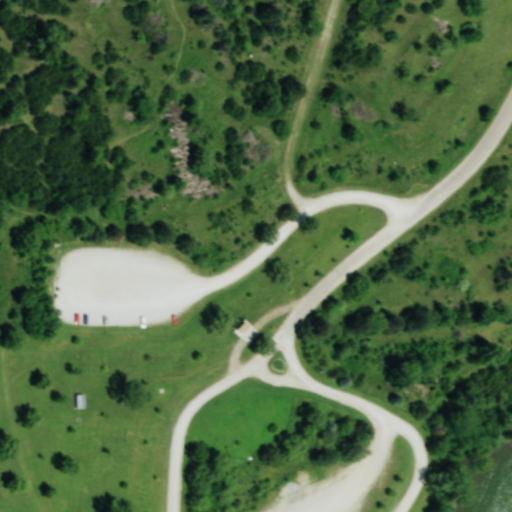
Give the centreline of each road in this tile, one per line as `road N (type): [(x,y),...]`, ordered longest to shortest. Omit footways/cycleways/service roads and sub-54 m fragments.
road 1 (residential): [(511,115),(469,173),(327,287),(287,332)]
road 2 (track): [(344,0),(294,158),(294,183),(310,213)]
